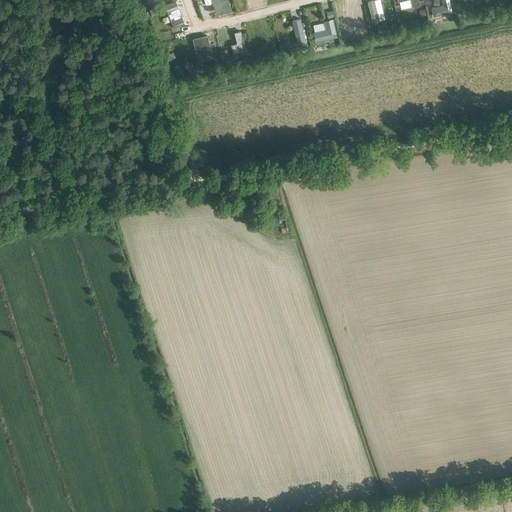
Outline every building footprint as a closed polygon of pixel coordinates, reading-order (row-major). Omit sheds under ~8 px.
[(211,0),(216,16),(230,12),(227,0),(211,0)] [(380,0),(378,0),(368,2),(373,23),(379,22),(377,14),(383,12),(380,0)] [(419,0),(398,0),(398,2),(406,0),(411,0),(413,8),(421,6),(419,0)] [(452,12),(449,0),(442,0),(443,6),(432,8),(434,16),(452,12)] [(176,1),(165,5),(173,28),(184,24),(176,1)] [(349,7),(354,31),(363,29),(358,5),(349,7)] [(324,20),(326,29),(314,32),(316,41),(337,36),(333,18),(324,20)] [(300,23),(299,19),(292,21),(297,42),(304,40),(301,26),(300,23)] [(276,27),(269,28),(271,35),(277,34),(276,27)] [(259,29),(249,32),(254,53),(264,51),(259,29)] [(234,33),(239,50),(233,52),(234,58),(247,55),(242,31),(234,33)] [(208,36),(192,40),(198,63),(213,59),(208,36)] [(288,42),(281,43),(284,55),(291,54),(288,42)] [(168,61),(175,59),(173,52),(166,55),(168,61)] [(185,74),(180,68),(174,72),(179,78),(185,74)]
